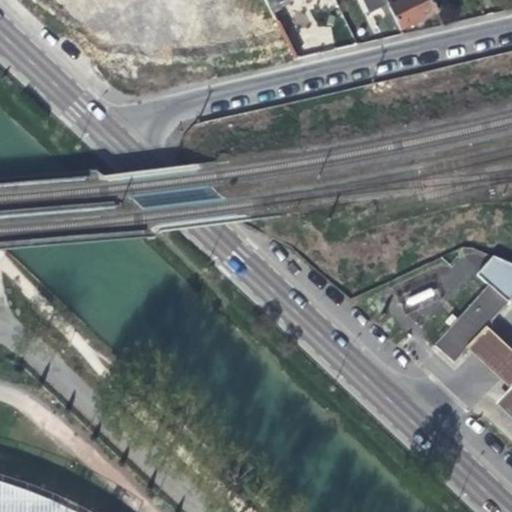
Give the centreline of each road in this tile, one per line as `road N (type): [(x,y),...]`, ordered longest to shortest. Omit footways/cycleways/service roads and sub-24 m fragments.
road 1 (secondary): [(102,128),(503,511)]
road 2 (residential): [(102,128),(511,35)]
road 3 (residential): [(201,511),(0,328)]
road 4 (secondary): [(0,31),(102,128)]
